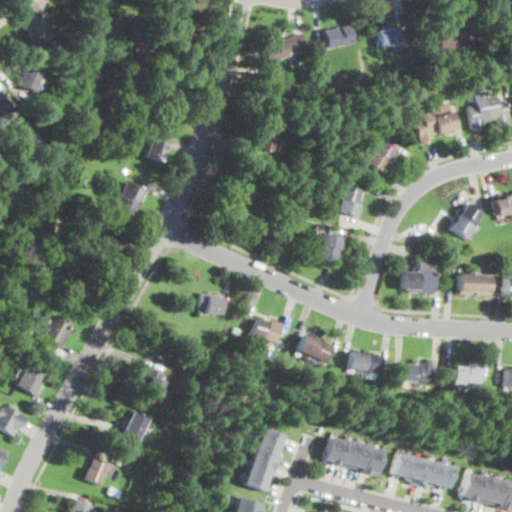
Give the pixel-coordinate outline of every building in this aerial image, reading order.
[(32,0),(48,29),(31,38),(15,8),(30,0),(32,0)] [(191,0),(188,12),(169,8),(170,0),(191,0)] [(507,0),(511,3),(511,7),(502,19),(488,8),(493,0),(507,0)] [(454,47),(437,48),(436,30),(454,30),(453,17),(471,16),(472,47),(454,47)] [(353,43),(324,48),(321,30),(350,25),(353,43)] [(396,26),(397,31),(402,30),(405,42),(376,47),(373,30),(396,26)] [(300,33),(306,48),(306,50),(288,57),(287,55),(266,63),(260,47),(281,39),(282,40),(300,33)] [(187,57),(185,67),(168,63),(173,41),(190,45),(187,57)] [(34,85),(32,91),(14,84),(24,56),(42,62),(34,85)] [(402,75),(395,76),(394,67),(400,66),(402,75)] [(436,89),(429,91),(427,83),(433,81),(436,89)] [(175,109),(173,117),(157,113),(165,82),(181,86),(175,109)] [(482,93),(493,91),(494,93),(495,101),(502,100),(503,105),(504,105),(507,124),(498,126),(497,122),(493,122),(493,119),(487,120),(482,93)] [(487,120),(483,121),(483,124),(479,125),(479,128),(469,130),(465,107),(473,105),(472,95),(482,93),(487,120)] [(0,95),(3,95),(8,113),(0,115),(0,95)] [(436,133),(430,134),(431,138),(427,139),(428,142),(419,145),(413,124),(412,121),(420,118),(417,109),(419,109),(418,106),(423,104),(424,107),(429,106),(430,112),(436,133)] [(430,112),(433,111),(433,109),(448,105),(454,127),(436,133),(430,112)] [(272,150),(272,151),(258,148),(261,133),(258,132),(262,113),(279,117),(272,150)] [(41,133),(29,145),(17,134),(29,121),(41,133)] [(369,150),(377,138),(396,152),(388,163),(385,161),(369,150)] [(162,151),(158,161),(141,155),(147,139),(164,145),(162,151)] [(385,161),(379,172),(363,162),(369,153),(365,151),(368,147),(369,150),(385,161)] [(356,166),(354,171),(348,168),(349,163),(356,166)] [(139,202),(131,217),(112,207),(125,181),(142,189),(139,195),(141,197),(139,202)] [(359,192),(356,201),(339,196),(343,186),(359,192)] [(244,193),(243,201),(241,216),(222,214),(223,200),(225,201),(227,190),(244,192),(244,193)] [(356,201),(356,204),(358,204),(354,217),(334,211),(337,200),(333,199),(335,194),(339,196),(356,201)] [(511,208),(511,217),(508,218),(507,212),(493,215),(490,199),(509,196),(511,208)] [(455,214),(464,202),(478,212),(472,220),(477,224),(475,228),(455,214)] [(475,228),(472,232),(467,229),(461,237),(447,228),(455,214),(475,228)] [(115,241),(112,247),(101,241),(99,245),(91,240),(94,236),(87,232),(95,218),(120,232),(115,241)] [(341,237),(339,246),(319,243),(321,233),(341,237)] [(339,246),(338,250),(335,249),(333,261),(315,257),(317,247),(313,247),(314,242),(319,243),(339,246)] [(415,266),(415,261),(421,261),(421,262),(421,268),(433,268),(433,294),(415,294),(415,266)] [(415,294),(408,292),(408,289),(398,289),(399,270),(411,271),(411,266),(415,266),(415,294)] [(473,291),(469,291),(469,294),(456,294),(457,273),(467,273),(467,268),(472,268),(473,291)] [(472,268),(478,268),(477,274),(487,275),(486,295),(473,295),(473,291),(472,268)] [(511,297),(501,297),(502,277),(511,277),(511,297)] [(220,294),(218,314),(201,312),(202,307),(195,306),(197,291),(220,294)] [(77,304),(73,311),(67,307),(71,300),(77,304)] [(71,324),(64,337),(58,347),(39,337),(42,331),(40,330),(43,325),(45,326),(52,314),(71,324)] [(259,343),(255,341),(257,337),(248,335),(253,317),(266,321),(259,343)] [(266,321),(266,318),(279,322),(273,343),(263,339),(262,344),(259,343),(266,321)] [(305,361),(301,359),(304,354),(293,349),(301,333),(315,340),(305,361)] [(315,340),(330,347),(322,362),(312,357),(309,363),(305,361),(315,340)] [(208,352),(204,359),(198,356),(202,348),(208,352)] [(366,354),(362,375),(354,374),(355,370),(345,368),(349,350),(366,354)] [(366,354),(379,357),(378,363),(376,373),(367,371),(366,376),(362,375),(366,354)] [(38,384),(32,395),(14,385),(28,361),(42,370),(35,382),(38,384)] [(415,364),(415,362),(428,363),(427,380),(413,379),(415,364)] [(415,364),(413,379),(413,382),(401,381),(402,363),(415,364)] [(465,366),(465,364),(479,365),(477,386),(466,385),(466,390),(463,390),(465,366)] [(465,366),(463,390),(460,389),(460,384),(451,383),(453,365),(465,366)] [(163,381),(159,397),(142,393),(148,368),(161,372),(159,379),(163,380),(163,381)] [(511,392),(510,392),(510,387),(501,386),(501,381),(503,368),(511,368),(511,392)] [(0,404),(21,416),(11,433),(0,427),(0,404)] [(143,428),(135,442),(119,433),(131,410),(148,419),(143,428)] [(259,427),(278,435),(274,446),(254,439),(259,427)] [(326,434),(342,438),(336,462),(320,459),(326,434)] [(342,438),(355,441),(349,465),(339,462),(336,462),(342,438)] [(274,465),(249,456),(254,439),(274,446),(277,447),(274,455),(277,456),(274,465)] [(355,441),(367,444),(367,445),(361,469),(357,467),(349,465),(355,441)] [(138,446),(135,452),(130,450),(133,444),(138,446)] [(367,445),(381,449),(375,473),(361,469),(367,445)] [(395,452),(410,456),(404,478),(389,474),(395,452)] [(243,470),(263,478),(265,478),(268,472),(271,473),(274,465),(249,456),(243,470)] [(410,456),(404,478),(409,479),(408,482),(417,485),(424,459),(410,456)] [(107,464),(104,471),(103,474),(101,474),(97,485),(80,478),(84,467),(87,468),(91,457),(107,464)] [(424,459),(439,462),(434,484),(433,486),(426,485),(426,487),(417,485),(424,459)] [(439,462),(451,465),(446,487),(434,484),(439,462)] [(259,489),(263,478),(243,470),(239,482),(259,489)] [(464,471),(479,475),(473,499),(458,495),(464,471)] [(473,499),(476,497),(486,499),(492,477),(479,474),(479,475),(473,499)] [(492,477),(505,480),(498,505),(495,505),(494,502),(486,499),(492,477)] [(505,480),(511,482),(511,509),(498,505),(505,480)] [(232,495),(257,501),(253,511),(236,511),(229,510),(232,495)] [(88,511),(68,511),(73,499),(91,505),(88,511)]
